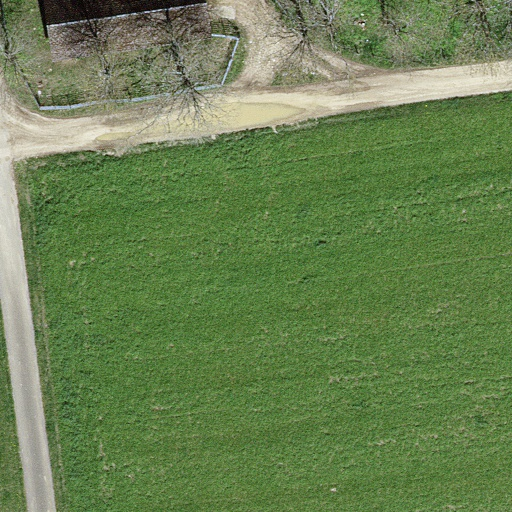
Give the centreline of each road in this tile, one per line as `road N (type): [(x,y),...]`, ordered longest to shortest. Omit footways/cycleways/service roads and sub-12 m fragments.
road 1 (track): [(511,47),(0,129)]
road 2 (track): [(39,511),(0,156)]
